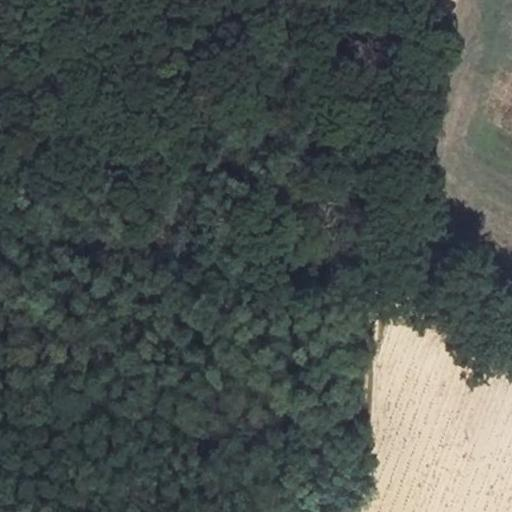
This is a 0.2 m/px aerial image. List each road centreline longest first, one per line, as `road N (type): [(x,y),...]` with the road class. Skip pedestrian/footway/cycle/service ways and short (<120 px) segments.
road 1 (track): [(447,0),(393,168),(366,511)]
road 2 (track): [(511,342),(428,303),(384,244)]
